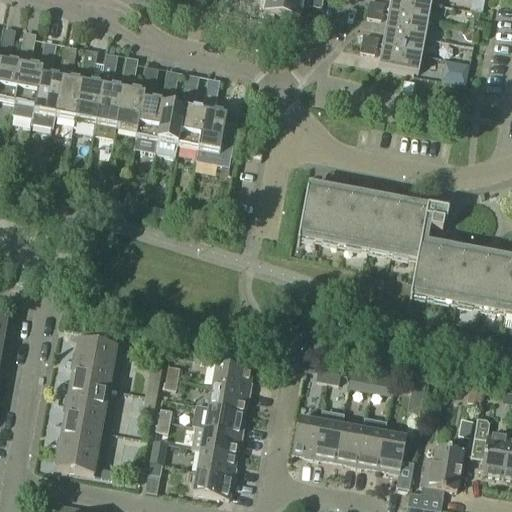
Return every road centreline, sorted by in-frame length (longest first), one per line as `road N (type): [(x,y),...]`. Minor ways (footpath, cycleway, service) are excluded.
road 1 (residential): [(70,0),(160,48),(243,64),(277,94)]
road 2 (unclassified): [(511,170),(462,181),(334,156),(310,134)]
road 3 (residential): [(11,490),(43,309)]
road 4 (residential): [(293,354),(269,494)]
road 5 (residential): [(254,248),(272,167),(310,134)]
road 6 (residential): [(138,511),(11,490)]
road 7 (residential): [(277,94),(334,52),(344,0)]
